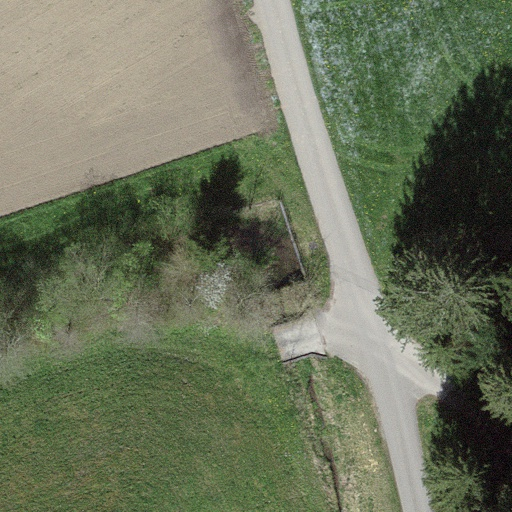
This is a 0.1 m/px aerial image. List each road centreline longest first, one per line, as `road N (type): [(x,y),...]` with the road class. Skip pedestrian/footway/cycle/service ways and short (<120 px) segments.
road 1 (unclassified): [(279,0),(409,511)]
road 2 (track): [(361,333),(511,466)]
